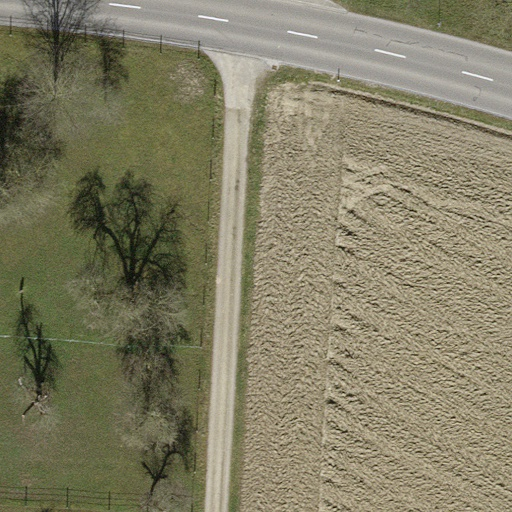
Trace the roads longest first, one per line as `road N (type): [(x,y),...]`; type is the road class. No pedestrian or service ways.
road 1 (track): [(247,25),(222,511)]
road 2 (tertiary): [(73,0),(318,38),(511,87)]
